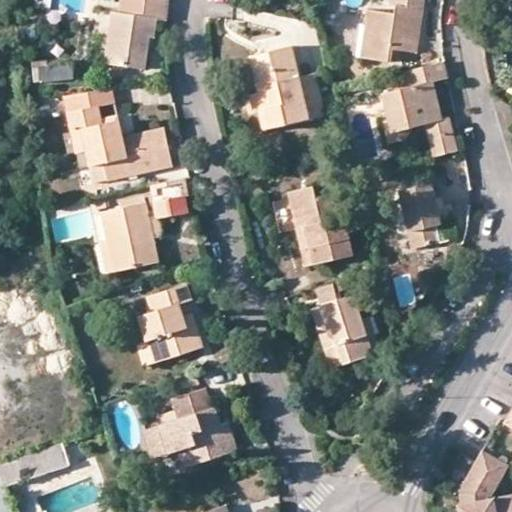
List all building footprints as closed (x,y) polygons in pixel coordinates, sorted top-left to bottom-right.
[(167,0),(123,0),(121,13),(114,13),(106,64),(146,70),(151,37),(156,38),(159,20),(169,21),(167,0)] [(393,62),(393,57),(394,49),(403,50),(418,52),(425,0),(393,0),(392,6),(397,7),(397,14),(370,10),(363,58),(393,62)] [(257,77),(260,92),(264,108),(261,109),(265,130),(327,116),(317,74),(301,77),(293,46),(270,52),(274,73),(257,77)] [(402,59),(403,50),(394,49),(393,57),(402,59)] [(384,93),(391,121),(394,133),(418,126),(428,124),(444,120),(436,83),(450,79),(447,62),(404,72),(407,88),(384,93)] [(38,71),(40,86),(80,80),(78,65),(38,71)] [(255,111),(261,109),(264,108),(260,92),(251,95),(255,111)] [(100,106),(69,114),(79,153),(86,151),(90,167),(104,163),(109,182),(174,165),(165,127),(125,137),(121,119),(105,124),(100,106)] [(428,124),(431,140),(456,134),(452,118),(444,120),(428,124)] [(412,138),(418,126),(394,133),(391,121),(384,122),(389,144),(412,138)] [(460,152),(456,134),(431,140),(435,158),(460,152)] [(78,158),(85,190),(94,188),(87,156),(78,158)] [(102,213),(109,241),(116,272),(161,262),(157,240),(161,239),(162,234),(158,219),(190,211),(188,198),(191,196),(187,178),(151,186),(154,201),(102,213)] [(433,184),(401,191),(414,248),(442,242),(439,227),(457,222),(453,205),(439,209),(433,184)] [(289,193),(298,229),(306,226),(312,248),(302,249),(306,267),(356,255),(341,192),(317,197),(314,187),(289,193)] [(298,229),(302,249),(312,248),(306,226),(298,229)] [(109,274),(116,272),(109,241),(101,243),(109,274)] [(139,317),(148,341),(157,339),(164,360),(204,347),(198,325),(192,327),(188,314),(184,315),(181,305),(194,300),(188,283),(149,295),(155,313),(139,317)] [(354,296),(322,306),(329,329),(321,331),(333,370),(373,355),(362,320),(354,296)] [(314,309),(321,331),(329,329),(322,306),(314,309)] [(194,314),(188,314),(192,327),(198,325),(194,314)] [(373,317),(362,320),(373,355),(383,351),(373,317)] [(146,366),(164,360),(157,339),(148,341),(148,342),(139,345),(146,366)] [(181,419),(161,425),(171,454),(181,450),(187,468),(239,450),(233,432),(225,435),(221,423),(215,407),(213,408),(207,388),(175,399),(181,419)] [(229,421),(221,423),(225,435),(233,432),(229,421)] [(160,458),(171,454),(161,425),(151,428),(160,458)] [(64,444),(0,464),(0,474),(4,488),(71,466),(64,444)] [(463,497),(494,492),(493,490),(509,462),(482,447),(461,484),(463,497)] [(10,511),(4,488),(0,474),(0,511),(10,511)] [(511,511),(511,489),(496,492),(498,511),(511,511)] [(498,511),(496,492),(494,492),(463,497),(459,497),(461,511),(498,511)]
